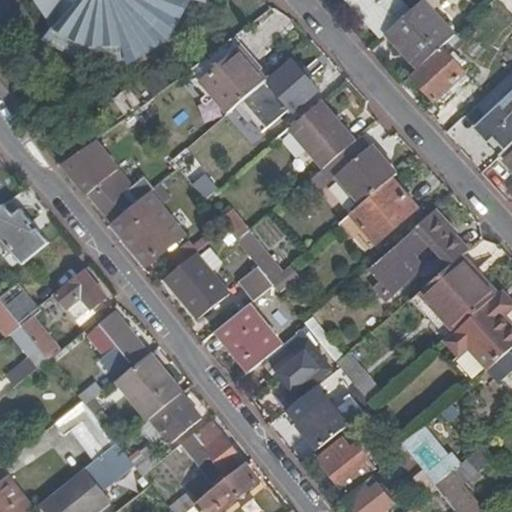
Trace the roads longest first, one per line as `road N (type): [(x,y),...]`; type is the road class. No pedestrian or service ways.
road 1 (residential): [(315,511),(0,125)]
road 2 (residential): [(301,0),(511,239)]
